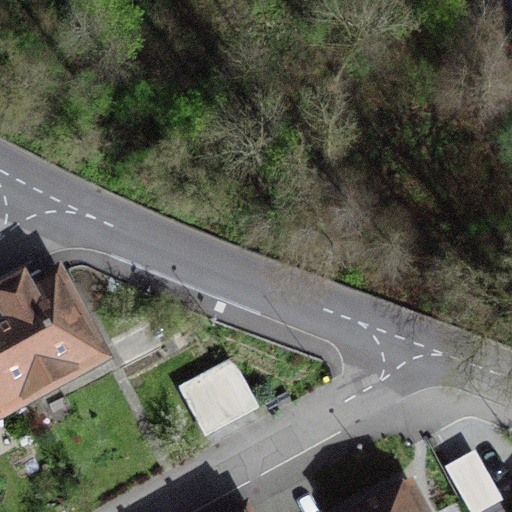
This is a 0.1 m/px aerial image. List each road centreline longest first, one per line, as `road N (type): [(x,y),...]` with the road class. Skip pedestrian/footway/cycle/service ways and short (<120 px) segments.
road 1 (residential): [(439,346),(72,207)]
road 2 (residential): [(439,346),(135,511)]
